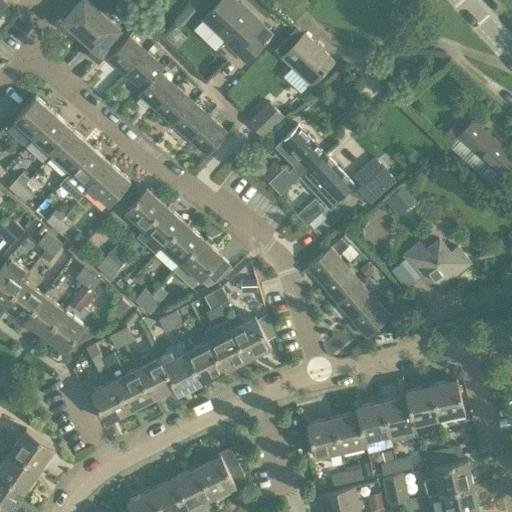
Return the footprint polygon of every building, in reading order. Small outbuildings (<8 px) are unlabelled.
[(58,15),(54,21),(61,27),(65,22),(96,49),(91,54),(99,60),(103,55),(99,52),(121,27),(107,15),(114,7),(105,0),(102,0),(97,6),(90,0),(78,0),(62,19),(58,15)] [(235,0),(218,0),(203,16),(226,37),(225,39),(248,60),(274,32),(249,8),(247,10),(235,0)] [(193,9),(178,23),(183,28),(198,14),(193,9)] [(294,64),(283,76),(300,92),(311,80),(313,82),(335,58),(305,31),(283,55),(294,64)] [(126,73),(147,50),(130,35),(109,58),(126,73)] [(152,45),(147,50),(151,54),(156,49),(152,45)] [(143,88),(160,71),(165,66),(151,54),(147,50),(126,73),(143,88)] [(171,59),(167,64),(171,68),(175,63),(171,59)] [(155,108),(176,85),(160,71),(143,88),(139,93),(155,108)] [(172,123),(193,100),(176,85),(155,108),(172,123)] [(33,137),(54,113),(35,96),(14,120),(33,137)] [(190,138),(210,115),(193,100),(172,123),(190,138)] [(265,135),(285,114),(270,100),(250,120),(265,135)] [(52,154),(73,129),(54,113),(33,137),(52,154)] [(208,155),(229,132),(210,115),(190,138),(208,155)] [(495,183),(511,164),(511,152),(473,117),(450,143),(495,183)] [(299,124),(277,145),(295,164),(289,170),(297,178),(301,174),(302,175),(302,176),(327,153),(299,124)] [(71,170),(93,146),(73,129),(52,154),(71,170)] [(91,187),(112,163),(93,146),(71,170),(64,179),(76,190),(72,194),(79,200),(91,187)] [(327,153),(302,176),(332,207),(342,198),(341,196),(355,183),(327,153)] [(359,189),(373,201),(397,181),(384,166),(374,156),(353,176),(362,186),(359,189)] [(110,204),(131,180),(112,163),(91,187),(110,204)] [(281,193),(297,178),(285,165),(269,180),(281,193)] [(22,170),(15,178),(24,185),(27,181),(30,177),(22,170)] [(17,193),(24,185),(15,178),(9,185),(17,193)] [(27,181),(24,185),(17,193),(24,199),(35,188),(27,181)] [(398,213),(414,200),(401,184),(385,198),(398,213)] [(144,227),(165,203),(146,186),(125,210),(144,227)] [(308,223),(326,206),(317,196),(299,212),(308,223)] [(163,244),(184,220),(165,203),(144,227),(137,235),(156,252),(163,244)] [(57,208),(46,219),(56,227),(62,220),(66,216),(57,208)] [(12,218),(5,226),(17,237),(24,228),(12,218)] [(62,220),(56,227),(62,233),(68,226),(62,220)] [(183,261),(203,237),(184,220),(163,244),(181,260),(183,261)] [(17,237),(5,226),(0,232),(0,234),(11,244),(17,237)] [(46,248),(55,235),(47,230),(38,242),(45,248),(46,248)] [(85,238),(78,232),(71,240),(78,246),(85,238)] [(46,248),(41,255),(49,261),(54,254),(63,242),(55,235),(46,248)] [(193,286),(200,277),(201,278),(205,273),(214,281),(215,280),(230,264),(221,256),(222,254),(203,237),(183,261),(181,260),(174,269),(193,286)] [(419,240),(403,253),(422,276),(430,270),(435,277),(442,271),(448,279),(471,261),(458,245),(451,251),(439,237),(425,248),(419,240)] [(107,252),(97,264),(104,271),(115,259),(121,253),(124,249),(116,242),(107,252)] [(311,263),(308,265),(323,283),(346,263),(331,246),(311,263)] [(81,263),(86,257),(77,249),(72,255),(81,263)] [(115,259),(104,271),(112,278),(122,266),(128,259),(121,253),(115,259)] [(0,301),(4,305),(23,278),(29,270),(8,255),(0,266),(0,301)] [(346,263),(323,283),(338,300),(361,281),(346,263)] [(361,268),(367,275),(373,270),(367,263),(361,268)] [(83,281),(91,269),(84,264),(75,276),(83,281)] [(230,264),(215,280),(216,281),(221,278),(233,267),(230,264)] [(101,275),(91,269),(83,281),(83,282),(68,304),(80,312),(95,290),(92,288),(101,275)] [(101,275),(92,288),(95,290),(98,292),(107,281),(101,275)] [(25,319),(44,293),(23,278),(4,305),(25,319)] [(257,290),(257,278),(242,278),(242,290),(257,290)] [(361,281),(338,300),(352,317),(375,298),(361,281)] [(214,288),(221,302),(229,298),(222,284),(214,288)] [(134,298),(142,305),(152,293),(144,286),(134,298)] [(211,307),(221,302),(214,288),(203,294),(204,295),(206,299),(211,307)] [(45,334),(64,307),(44,293),(25,319),(45,334)] [(152,293),(142,305),(150,312),(160,300),(152,293)] [(122,297),(111,309),(120,317),(131,305),(122,297)] [(375,298),(352,317),(367,335),(390,316),(375,298)] [(68,345),(85,323),(64,307),(45,334),(66,349),(68,345)] [(168,312),(175,326),(184,322),(176,308),(168,312)] [(166,331),(175,326),(168,312),(158,317),(166,331)] [(258,317),(256,313),(243,320),(239,312),(229,317),(248,356),(271,344),(268,337),(258,317)] [(275,334),(267,312),(258,317),(268,337),(275,334)] [(145,315),(142,317),(147,326),(155,321),(154,319),(147,317),(145,315)] [(248,356),(229,317),(206,329),(209,337),(225,368),(248,356)] [(85,323),(68,345),(75,350),(81,342),(99,333),(85,323)] [(127,324),(118,328),(125,342),(135,338),(127,324)] [(125,342),(118,328),(108,334),(116,348),(125,342)] [(191,341),(185,345),(186,348),(202,379),(225,368),(209,337),(193,345),(191,341)] [(99,370),(108,365),(104,356),(96,340),(86,345),(93,359),(99,370)] [(179,391),(202,379),(186,348),(174,355),(171,348),(161,353),(165,359),(164,360),(176,383),(175,384),(179,391)] [(152,395),(137,365),(125,371),(114,350),(104,356),(108,365),(114,377),(115,377),(130,407),(152,395)] [(144,354),(134,359),(137,365),(152,395),(175,384),(176,383),(164,360),(165,359),(161,353),(147,360),(144,354)] [(106,419),(130,407),(115,377),(114,377),(91,389),(106,419)] [(438,416),(465,410),(457,377),(431,383),(438,416)] [(405,389),(406,394),(413,422),(414,422),(428,419),(429,423),(438,421),(437,417),(438,416),(431,383),(405,389)] [(413,422),(406,394),(382,399),(390,432),(415,427),(414,422),(413,422)] [(365,438),(390,432),(382,399),(356,405),(357,410),(358,410),(365,439),(366,439),(365,438)] [(366,439),(365,439),(358,410),(357,410),(333,415),(341,449),(367,443),(366,439)] [(333,415),(307,421),(315,455),(330,452),(332,462),(344,459),(341,449),(333,415)] [(40,468),(55,446),(27,426),(12,448),(40,468)] [(447,456),(462,453),(460,443),(445,447),(447,456)] [(433,459),(447,456),(445,447),(430,450),(433,459)] [(0,471),(25,489),(40,468),(12,448),(0,464),(0,471)] [(391,448),(384,450),(386,459),(393,457),(391,448)] [(221,453),(197,465),(212,495),(228,486),(231,492),(246,484),(244,474),(238,461),(227,466),(221,453)] [(398,469),(412,465),(410,455),(396,458),(398,469)] [(473,482),(468,457),(434,465),(436,474),(424,477),(428,492),(473,482)] [(398,469),(396,458),(381,462),(383,472),(398,469)] [(190,506),(212,495),(197,465),(175,476),(190,506)] [(348,480),(363,477),(360,466),(346,469),(348,480)] [(333,483),(348,480),(346,469),(330,473),(333,483)] [(0,501),(11,509),(25,489),(0,471),(0,501)] [(410,498),(404,472),(383,476),(389,502),(410,498)] [(192,511),(190,506),(175,476),(152,487),(163,511),(192,511)] [(456,511),(479,507),(473,482),(428,492),(430,501),(442,498),(444,511),(456,511)] [(323,511),(358,511),(361,511),(354,484),(319,493),(323,511)] [(163,511),(152,487),(128,500),(131,506),(131,505),(134,511),(163,511)] [(384,506),(380,491),(368,494),(371,508),(384,506)] [(0,511),(8,511),(11,509),(0,501),(0,511)]
